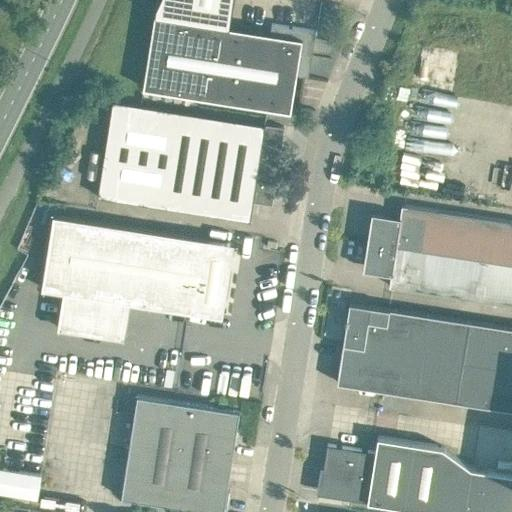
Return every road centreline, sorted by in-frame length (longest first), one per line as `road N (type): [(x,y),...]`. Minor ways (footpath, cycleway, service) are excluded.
road 1 (unclassified): [(280,511),(335,158),(396,0)]
road 2 (unknown): [(304,351),(90,359),(39,347),(17,310),(26,248)]
road 3 (secondary): [(0,136),(62,0)]
